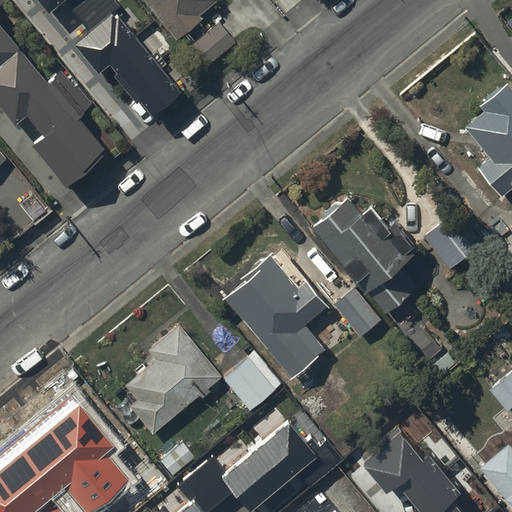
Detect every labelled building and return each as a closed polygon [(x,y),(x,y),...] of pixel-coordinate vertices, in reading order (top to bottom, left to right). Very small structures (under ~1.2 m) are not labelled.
[(68,0),(85,20),(110,1),(110,0),(68,0)] [(140,0),(176,43),(200,23),(197,19),(217,2),(215,0),(140,0)] [(112,4),(110,1),(85,20),(72,31),(95,57),(107,47),(117,59),(113,63),(151,107),(183,80),(115,1),(112,4)] [(0,10),(0,96),(12,110),(24,100),(41,122),(29,132),(63,173),(105,138),(0,10)] [(217,25),(189,49),(206,69),(234,45),(217,25)] [(511,94),(504,101),(498,94),(481,109),(486,114),(466,131),(491,161),(479,171),(503,200),(511,192),(511,94)] [(351,202),(315,230),(348,271),(346,273),(359,289),(361,287),(369,297),(371,296),(389,318),(421,289),(404,269),(421,255),(396,223),(389,228),(374,210),(364,218),(351,202)] [(451,270),(483,245),(458,211),(425,237),(451,270)] [(246,282),(226,300),(294,382),(328,353),(306,327),(329,308),(309,284),(301,290),(273,256),(244,280),(246,282)] [(355,289),(334,306),(361,338),(382,321),(355,289)] [(221,379),(178,328),(148,353),(156,362),(139,377),(142,381),(128,392),(136,403),(132,406),(155,434),(200,397),(202,400),(210,393),(207,390),(221,379)] [(248,359),(223,380),(250,412),(275,391),(248,359)] [(511,375),(491,393),(507,413),(511,408),(511,446),(511,445),(480,470),(511,508),(511,375)] [(328,387),(306,405),(320,422),(342,404),(328,387)] [(91,398),(66,419),(104,464),(129,443),(91,398)] [(211,511),(207,506),(233,484),(248,502),(316,445),(286,408),(221,462),(211,451),(176,480),(187,493),(163,511),(211,511)] [(187,464),(194,458),(183,444),(161,461),(173,476),(177,472),(178,474),(188,466),(187,464)] [(448,449),(426,467),(450,497),(473,479),(448,449)] [(152,466),(125,486),(142,509),(170,489),(152,466)] [(66,476),(21,511),(125,511),(127,511),(104,484),(85,499),(66,476)] [(373,511),(350,480),(311,507),(314,511),(373,511)]
